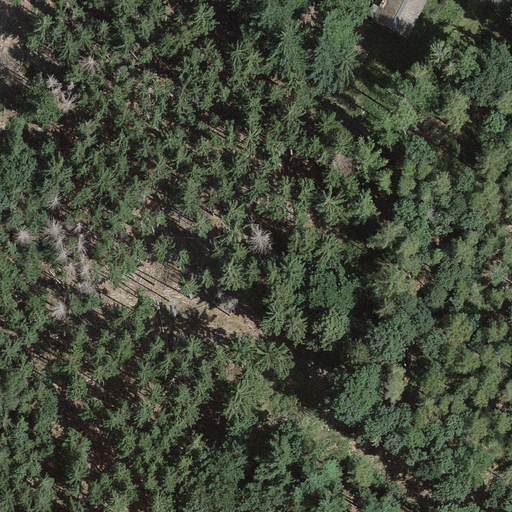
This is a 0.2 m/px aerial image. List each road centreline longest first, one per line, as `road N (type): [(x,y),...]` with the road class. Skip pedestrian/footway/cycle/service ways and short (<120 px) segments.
road 1 (track): [(479,0),(456,24),(476,68),(483,133),(364,429),(233,450),(210,511)]
road 2 (track): [(64,511),(34,0)]
